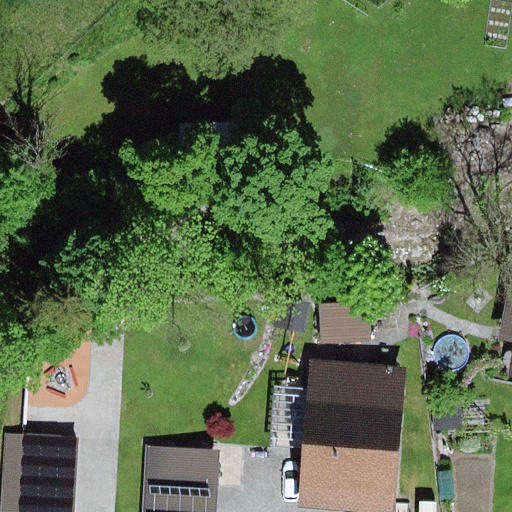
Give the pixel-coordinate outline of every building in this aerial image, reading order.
[(368,304),(319,305),(320,345),(369,343),(368,304)] [(397,511),(408,376),(315,368),(303,511),(318,511),(397,511)] [(79,511),(84,445),(25,441),(20,511),(79,511)] [(500,511),(496,441),(464,443),(467,511),(500,511)] [(213,511),(218,452),(145,447),(140,511),(213,511)]
